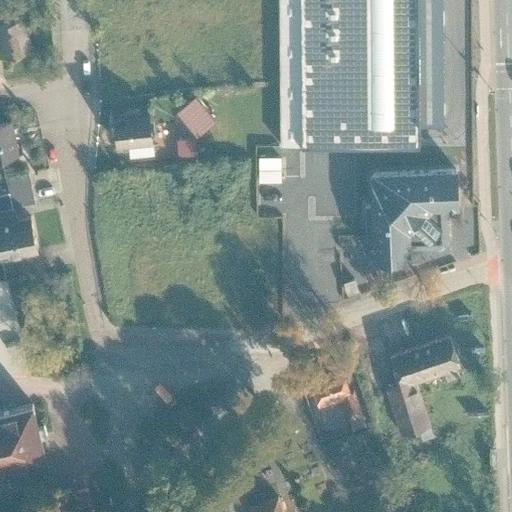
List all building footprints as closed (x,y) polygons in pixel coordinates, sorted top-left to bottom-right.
[(277,0),(278,79),(279,143),(416,140),(416,0),(277,0)] [(23,13),(0,18),(0,45),(2,54),(31,47),(23,13)] [(197,97),(179,110),(198,134),(216,121),(197,97)] [(115,111),(119,146),(156,141),(155,132),(159,132),(157,114),(153,114),(152,106),(115,111)] [(0,154),(20,151),(13,116),(0,118),(0,154)] [(196,137),(178,139),(180,155),(198,153),(196,137)] [(261,178),(284,177),(284,157),(260,158),(261,178)] [(375,233),(376,258),(416,256),(416,247),(446,246),(453,238),(452,205),(464,205),(462,165),(377,168),(373,173),(374,202),(369,202),(370,233),(375,233)] [(36,201),(30,170),(7,174),(14,205),(36,201)] [(0,211),(0,252),(1,256),(39,248),(32,212),(18,214),(17,209),(0,211)] [(184,290),(184,308),(225,308),(226,289),(241,289),(242,252),(165,252),(164,289),(184,290)] [(345,280),(348,291),(360,288),(357,277),(345,280)] [(420,374),(458,369),(454,339),(382,349),(393,428),(427,424),(420,374)] [(345,370),(312,382),(320,405),(342,397),(351,419),(365,414),(355,388),(352,389),(345,370)] [(29,402),(0,408),(0,481),(10,479),(7,465),(43,456),(46,455),(46,452),(40,433),(47,431),(45,422),(38,423),(33,404),(34,404),(33,401),(29,402)] [(89,480),(56,489),(62,511),(69,511),(96,505),(89,480)] [(280,491),(250,502),(253,511),(283,511),(287,510),(280,491)]
